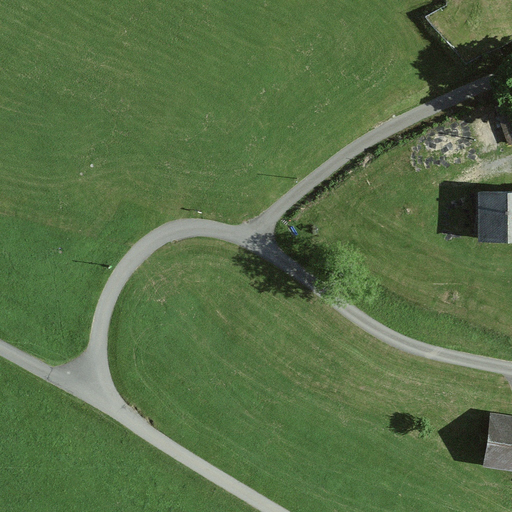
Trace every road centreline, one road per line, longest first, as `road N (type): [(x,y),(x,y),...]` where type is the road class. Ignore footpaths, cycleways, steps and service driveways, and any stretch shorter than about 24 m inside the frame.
road 1 (unclassified): [(275,511),(0,348)]
road 2 (track): [(511,73),(350,151),(288,197),(253,237)]
